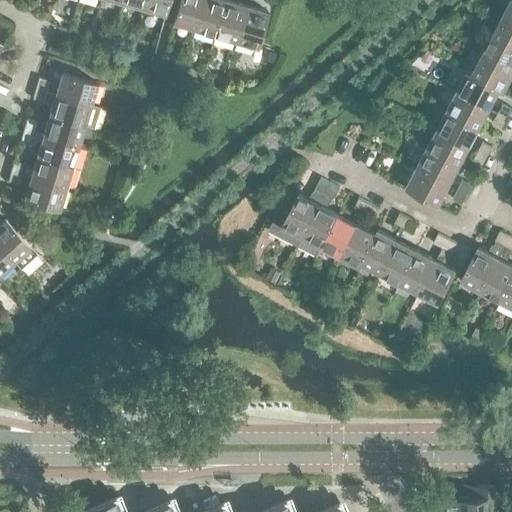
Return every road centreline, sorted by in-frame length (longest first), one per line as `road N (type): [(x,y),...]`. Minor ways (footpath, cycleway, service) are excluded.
road 1 (tertiary): [(45,459),(399,457)]
road 2 (tertiary): [(399,438),(46,438)]
road 3 (residential): [(487,211),(460,224),(315,156)]
road 4 (residential): [(15,97),(41,27),(0,4)]
